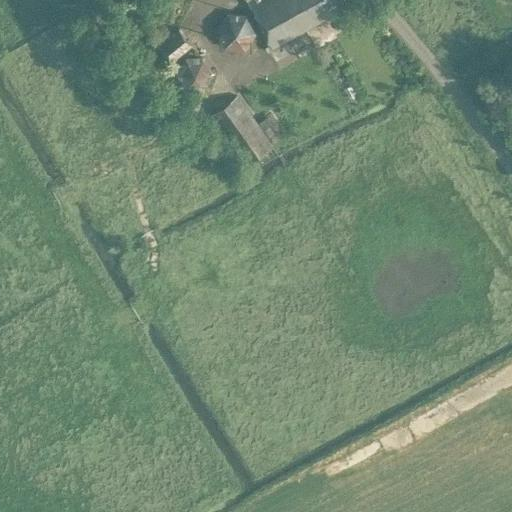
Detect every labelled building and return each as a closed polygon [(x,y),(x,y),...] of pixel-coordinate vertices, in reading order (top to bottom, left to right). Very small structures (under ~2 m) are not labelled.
[(246,0),(250,6),(251,6),(271,49),(347,7),(343,0),(246,0)] [(228,12),(216,30),(224,49),(245,50),(257,34),(248,15),(228,12)] [(160,69),(169,63),(172,67),(194,48),(179,28),(156,47),(157,49),(149,55),(160,69)] [(209,76),(200,60),(181,60),(174,77),(183,91),(201,91),(209,76)] [(211,114),(247,162),(272,144),(237,96),(211,114)]
